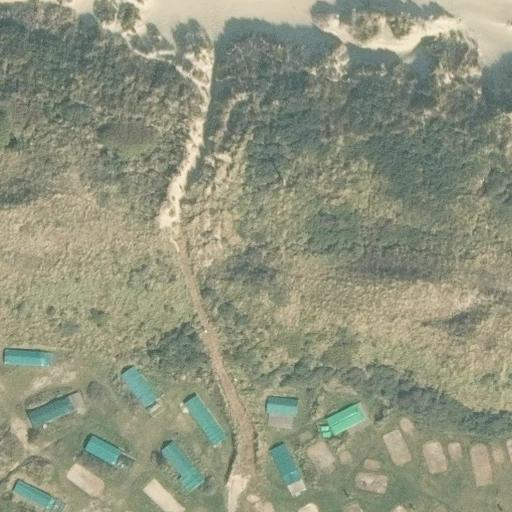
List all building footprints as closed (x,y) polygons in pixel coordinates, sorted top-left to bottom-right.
[(151,416),(164,408),(135,365),(122,373),(151,416)] [(295,426),(296,397),(268,396),(267,425),(295,426)] [(332,433),(359,425),(353,407),(326,415),(332,433)] [(105,459),(114,463),(119,450),(93,438),(88,450),(106,458),(105,459)] [(191,490),(204,481),(174,441),(161,451),(191,490)] [(287,490),(303,484),(285,443),(270,450),(287,490)]
